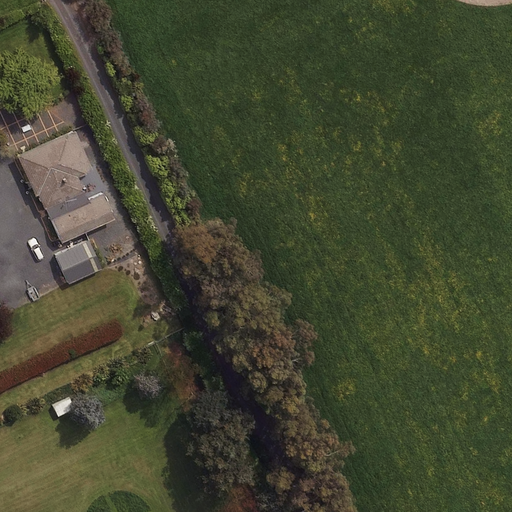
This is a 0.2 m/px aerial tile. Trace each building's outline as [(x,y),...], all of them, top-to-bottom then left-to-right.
[(78,173),(91,168),(75,130),(17,153),(33,193),(37,192),(47,216),(88,199),(78,173)] [(106,159),(94,165),(104,184),(115,178),(106,159)] [(51,218),(61,240),(113,217),(103,194),(51,218)] [(118,260),(107,232),(95,237),(106,264),(118,260)] [(96,270),(84,242),(55,254),(67,282),(96,270)]
